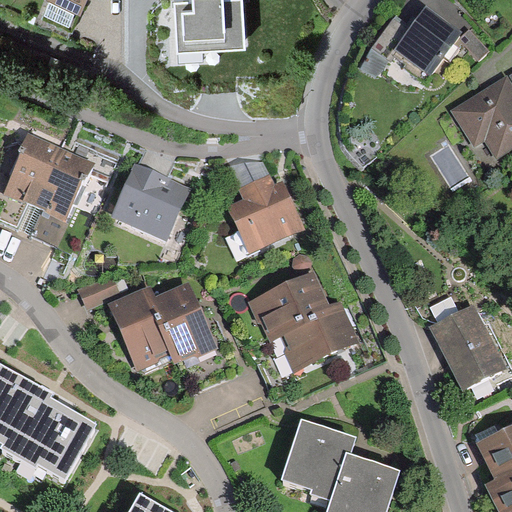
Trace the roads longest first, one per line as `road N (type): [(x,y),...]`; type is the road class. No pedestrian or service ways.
road 1 (residential): [(462,511),(412,355),(317,125)]
road 2 (residential): [(0,284),(187,440),(210,470),(225,511)]
road 3 (residential): [(284,131),(184,114),(0,24)]
road 4 (residential): [(284,131),(260,147),(173,148),(0,78)]
road 5 (residential): [(317,125),(336,48),(369,0)]
